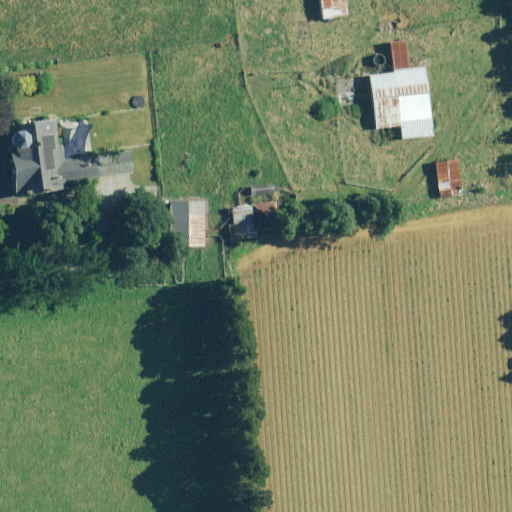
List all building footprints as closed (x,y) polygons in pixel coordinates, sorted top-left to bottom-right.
[(348,13),(345,0),(318,0),(322,18),(348,13)] [(433,134),(423,66),(368,74),(376,128),(400,124),(403,138),(433,134)] [(57,145),(53,117),(6,123),(10,154),(0,155),(5,188),(13,187),(14,194),(70,187),(69,180),(131,172),(128,149),(64,158),(62,145),(57,145)] [(462,193),(457,158),(435,161),(440,196),(462,193)] [(205,245),(204,201),(170,201),(171,245),(205,245)] [(255,237),(252,202),(232,203),(234,223),(228,223),(229,239),(255,237)]
